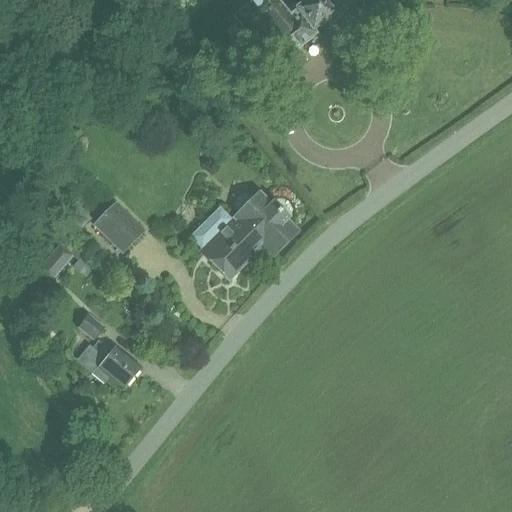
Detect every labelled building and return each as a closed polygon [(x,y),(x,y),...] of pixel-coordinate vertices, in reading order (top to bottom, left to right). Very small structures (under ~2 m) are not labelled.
[(231,15),(217,25),(245,61),(255,53),(268,71),(311,38),(309,35),(333,16),(320,0),(308,0),(294,12),(299,19),(292,24),(273,0),(256,0),(234,18),(231,15)] [(359,0),(360,9),(373,13),(389,11),(388,0),(359,0)] [(218,211),(189,241),(228,280),(261,247),(272,258),(300,230),(289,219),(290,217),(276,202),(272,206),(260,194),(252,202),(246,197),(240,196),(234,202),(233,209),(239,215),(231,223),(218,211)] [(93,228),(122,256),(143,232),(115,205),(93,228)] [(79,233),(90,220),(79,210),(67,222),(79,233)] [(0,240),(0,252),(9,263),(29,246),(14,229),(0,240)] [(37,271),(50,282),(72,257),(76,260),(84,251),(68,237),(59,245),(37,271)] [(72,267),(86,279),(96,266),(82,255),(72,267)] [(130,276),(108,289),(118,307),(141,294),(130,276)] [(78,328),(93,341),(104,327),(89,315),(78,328)] [(76,362),(103,385),(109,378),(122,389),(139,369),(115,349),(112,353),(104,347),(99,353),(89,345),(76,362)]
